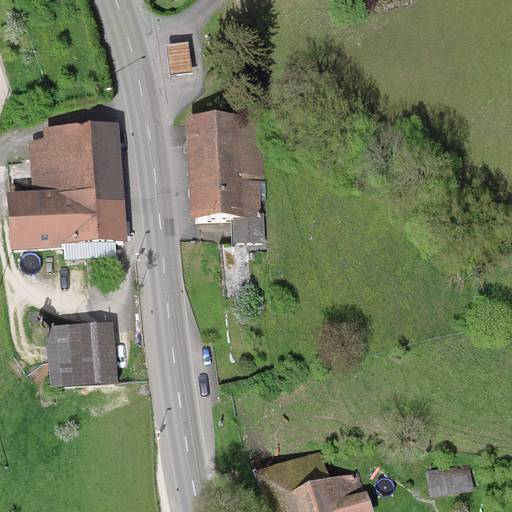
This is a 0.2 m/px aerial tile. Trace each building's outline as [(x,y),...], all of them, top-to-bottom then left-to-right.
[(186,52),(164,55),(167,79),(189,77),(186,52)] [(258,123),(193,125),(195,146),(190,146),(194,226),(231,224),(232,248),(260,247),(259,222),(258,220),(257,220),(256,205),(264,204),(258,123)] [(118,207),(117,207),(111,131),(59,135),(49,139),(50,154),(32,156),(36,204),(8,206),(11,255),(121,247),(118,207)] [(48,338),(47,335),(46,332),(43,330),(40,329),(36,330),(33,331),(31,334),(30,338),(31,341),(32,344),(36,346),(39,347),(42,346),(45,344),(47,342),(48,338)] [(54,391),(99,388),(94,333),(49,337),(54,391)] [(328,487),(318,459),(257,481),(265,502),(267,501),(283,502),(286,511),(365,511),(354,477),(328,487)] [(467,472),(427,479),(431,498),(470,492),(467,472)]
